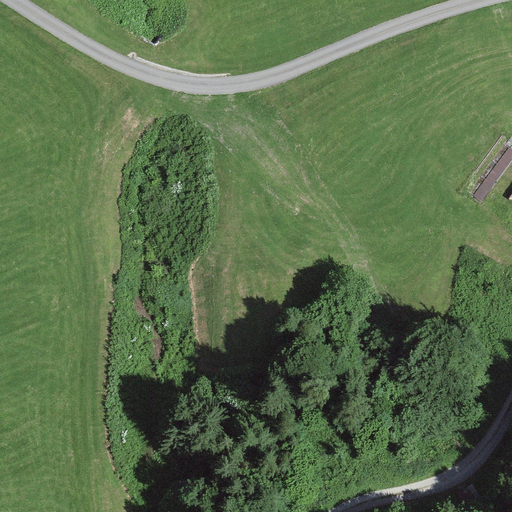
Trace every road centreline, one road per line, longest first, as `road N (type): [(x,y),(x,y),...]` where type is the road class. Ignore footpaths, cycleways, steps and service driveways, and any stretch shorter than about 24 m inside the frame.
road 1 (track): [(13,0),(133,72),(209,91),(274,77),(427,15),(488,0)]
road 2 (track): [(511,410),(474,473),(345,511)]
